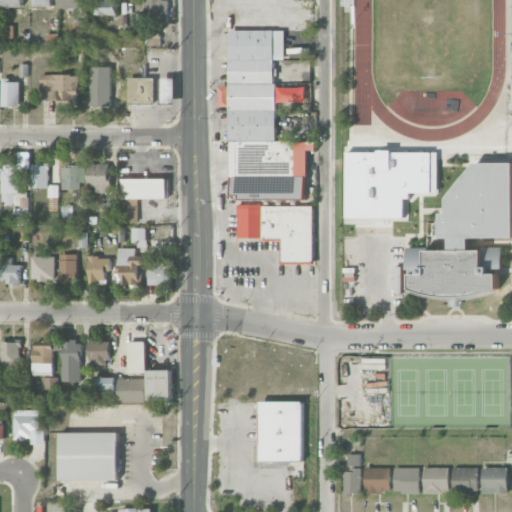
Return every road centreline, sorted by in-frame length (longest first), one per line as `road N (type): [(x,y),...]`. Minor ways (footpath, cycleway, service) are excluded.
road 1 (secondary): [(192,511),(192,0)]
road 2 (residential): [(325,336),(324,0)]
road 3 (residential): [(511,337),(325,336),(195,313)]
road 4 (residential): [(195,313),(0,313)]
road 5 (residential): [(193,137),(0,136)]
road 6 (residential): [(324,511),(325,336)]
